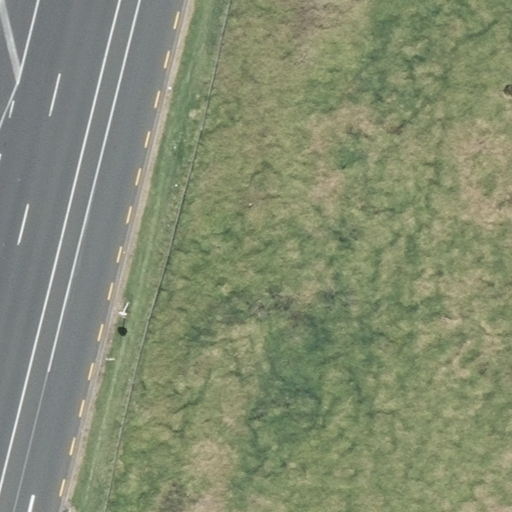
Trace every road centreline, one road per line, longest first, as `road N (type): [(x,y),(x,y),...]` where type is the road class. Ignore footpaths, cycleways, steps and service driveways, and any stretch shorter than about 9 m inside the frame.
road 1 (secondary): [(162,0),(35,511)]
road 2 (secondary): [(41,0),(0,169)]
